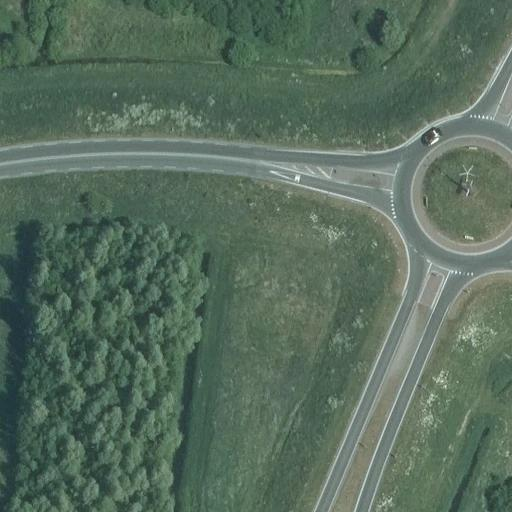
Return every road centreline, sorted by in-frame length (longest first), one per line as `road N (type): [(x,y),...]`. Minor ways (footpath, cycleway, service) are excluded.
road 1 (trunk): [(423,246),(412,297),(320,511)]
road 2 (trunk): [(362,511),(414,369),(466,264)]
road 3 (trunk): [(250,160),(78,155),(0,164)]
road 4 (trunk): [(412,156),(250,160)]
road 5 (trunk): [(250,160),(401,208)]
